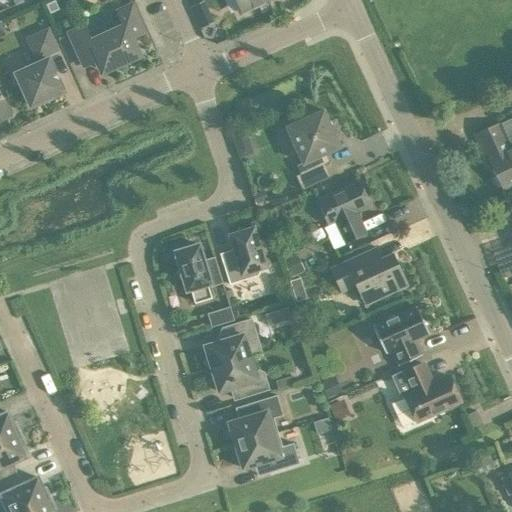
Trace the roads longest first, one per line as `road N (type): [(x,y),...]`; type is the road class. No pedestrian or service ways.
road 1 (residential): [(0,307),(97,507),(116,509),(193,483),(199,458),(137,246),(147,233),(209,208),(229,191),(197,71)]
road 2 (residential): [(511,351),(350,7)]
road 3 (residential): [(197,71),(0,157)]
road 4 (residential): [(350,7),(197,71)]
